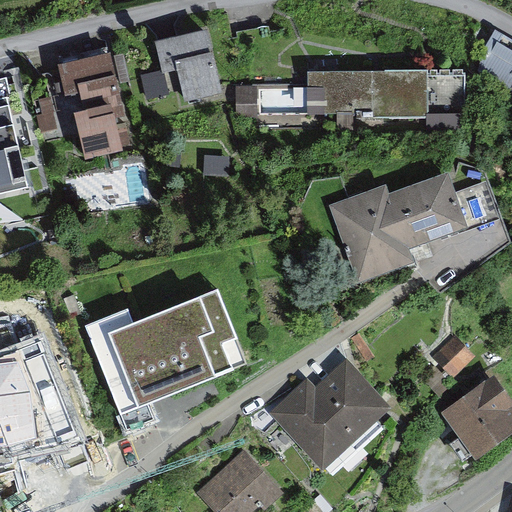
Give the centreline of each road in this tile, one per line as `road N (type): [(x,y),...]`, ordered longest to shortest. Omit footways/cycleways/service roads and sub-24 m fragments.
road 1 (residential): [(77,511),(468,260)]
road 2 (residential): [(0,54),(237,0)]
